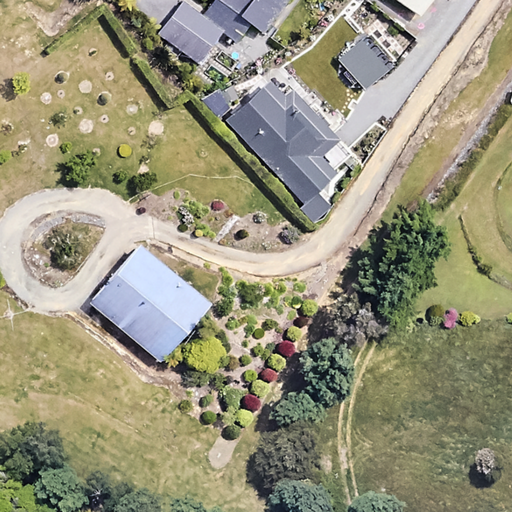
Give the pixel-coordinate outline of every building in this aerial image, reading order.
[(247,23),(258,31),(281,0),(210,0),(198,16),(179,2),(157,32),(194,60),(214,34),(229,46),(247,23)] [(426,0),(391,0),(415,16),(426,0)] [(384,67),(356,35),(334,56),(362,87),(384,67)] [(299,201),(311,190),(348,156),(287,89),(279,96),(265,81),(223,119),(299,201)] [(311,190),(299,201),(292,207),(305,222),(324,205),(311,190)] [(204,304),(135,246),(88,303),(156,360),(204,304)]
